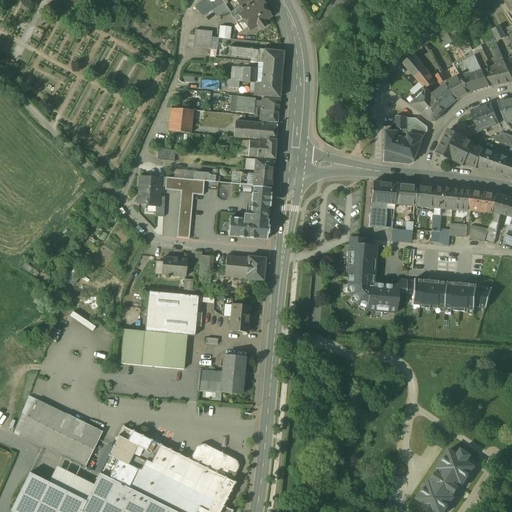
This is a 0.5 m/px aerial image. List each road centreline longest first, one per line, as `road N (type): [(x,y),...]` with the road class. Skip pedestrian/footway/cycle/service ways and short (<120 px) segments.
road 1 (secondary): [(293,162),(257,511)]
road 2 (secondary): [(281,0),(300,55),(293,162)]
road 3 (residential): [(511,88),(444,118),(420,173)]
road 4 (secondary): [(293,162),(420,173)]
